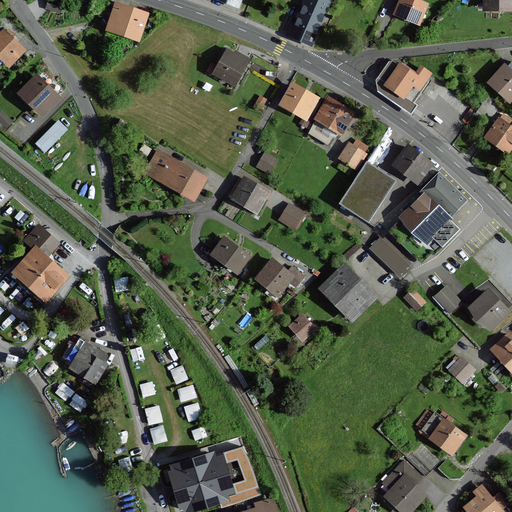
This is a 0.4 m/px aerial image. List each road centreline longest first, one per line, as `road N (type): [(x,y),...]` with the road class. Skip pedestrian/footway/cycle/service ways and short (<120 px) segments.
road 1 (unclassified): [(18,0),(75,85),(97,136),(107,194),(107,293),(165,511)]
road 2 (primary): [(331,75),(411,126),(511,219)]
road 3 (primary): [(157,0),(331,75)]
road 4 (unclassified): [(331,75),(359,58),(511,43)]
